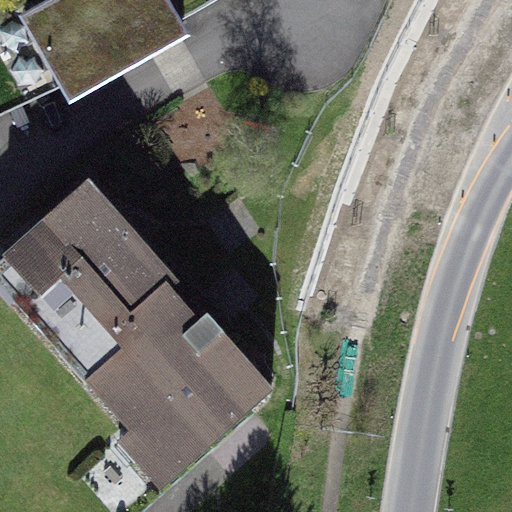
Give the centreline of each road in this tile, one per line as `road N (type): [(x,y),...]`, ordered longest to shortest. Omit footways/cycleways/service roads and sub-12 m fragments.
road 1 (primary): [(511,130),(449,297),(409,511)]
road 2 (residential): [(293,0),(110,106),(0,187)]
